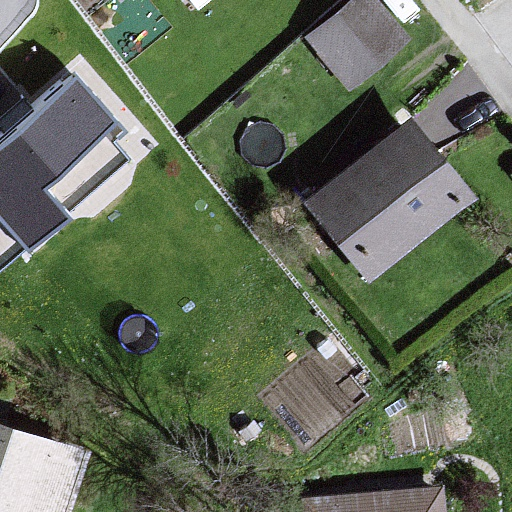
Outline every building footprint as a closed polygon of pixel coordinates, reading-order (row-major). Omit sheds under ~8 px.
[(376,0),(343,0),(302,34),(348,89),(409,39),(376,0)] [(65,71),(0,127),(0,219),(26,250),(138,155),(65,71)] [(402,122),(295,212),(364,296),(469,202),(402,122)] [(70,511),(86,457),(0,430),(0,511),(70,511)] [(439,511),(439,495),(298,511),(297,511),(439,511)]
